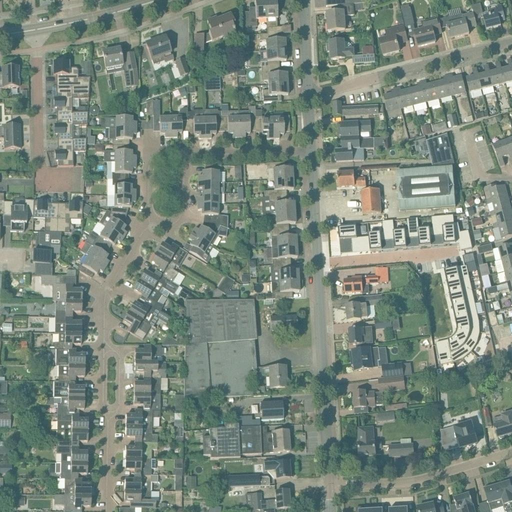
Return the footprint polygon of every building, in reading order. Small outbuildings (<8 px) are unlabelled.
[(277,19),(277,17),(277,12),(276,0),(265,1),(266,20),(267,29),(266,29),(267,35),(273,35),(281,34),(281,28),(277,28),(277,19)] [(256,20),(266,20),(265,1),(255,1),(255,12),(244,13),(245,28),(257,27),(256,20)] [(474,14),(473,14),(475,20),(483,18),(486,30),(498,28),(497,25),(500,24),(500,23),(505,21),(502,7),(496,8),(496,6),(487,8),(488,12),(483,14),(481,4),(472,6),(474,14)] [(353,5),(338,6),(338,13),(327,14),(329,32),(346,31),(345,29),(344,29),(343,17),(354,16),(354,11),(353,5)] [(402,12),(401,12),(405,26),(404,26),(405,29),(414,26),(413,23),(410,10),(409,10),(402,12)] [(475,20),(473,14),(462,17),(462,15),(445,19),(450,40),(469,35),(468,29),(477,27),(475,20)] [(203,36),(195,36),(194,53),(203,53),(203,43),(210,40),(211,42),(222,38),(223,40),(235,35),(231,26),(234,25),(231,15),(222,19),(222,20),(217,22),(216,19),(207,22),(211,33),(203,36)] [(414,33),(416,38),(418,48),(435,43),(434,36),(441,34),(437,19),(421,23),(423,31),(414,33)] [(379,41),(381,47),(383,57),(399,53),(397,42),(407,40),(403,27),(385,32),(387,39),(379,41)] [(273,41),(273,35),(267,35),(259,36),(259,42),(265,42),(266,52),(285,51),(285,40),(273,41)] [(165,38),(145,45),(151,61),(163,57),(165,63),(173,60),(165,38)] [(330,45),(327,45),(328,53),(330,53),(331,61),(345,60),(345,58),(354,58),(353,51),(353,50),(353,49),(353,48),(352,48),(352,47),(352,46),(351,46),(351,45),(350,45),(350,44),(349,44),(348,43),(347,43),(346,43),(345,43),(344,43),(344,42),(340,42),(330,43),(330,45)] [(136,70),(133,54),(124,56),(125,59),(121,59),(119,50),(102,53),(105,70),(107,69),(108,70),(112,69),(113,68),(123,66),(126,88),(130,87),(130,88),(138,87),(136,70)] [(286,62),(285,51),(266,52),(260,53),(261,70),(275,69),(275,62),(286,62)] [(362,56),(363,64),(375,63),(374,55),(362,56)] [(511,59),(511,60),(508,61),(509,68),(502,70),(505,85),(511,83),(511,59)] [(187,75),(182,60),(175,63),(180,77),(187,75)] [(78,78),(78,71),(76,69),(69,69),(69,63),(65,63),(65,61),(57,61),(57,63),(53,63),(53,76),(56,76),(56,88),(90,87),(90,84),(90,78),(86,78),(78,78)] [(505,85),(502,70),(500,63),(495,64),(497,71),(491,73),(494,88),(505,85)] [(2,68),(2,75),(0,74),(0,89),(18,89),(18,68),(14,68),(14,66),(5,66),(6,68),(2,68)] [(494,88),(491,73),(489,66),(484,67),(486,74),(479,76),(483,91),(492,88),(494,88)] [(267,82),(267,87),(287,85),(286,74),(275,75),(275,69),(261,70),(262,82),(267,82)] [(483,91),(479,76),(477,69),(472,70),(474,77),(467,79),(470,94),(483,91)] [(452,76),(448,77),(453,97),(466,93),(462,77),(453,79),(452,76)] [(444,81),(436,83),(440,100),(453,97),(448,77),(443,78),(444,81)] [(426,82),(421,83),(426,103),(440,100),(436,83),(427,86),(426,82)] [(418,88),(410,90),(414,107),(415,112),(428,109),(426,103),(421,83),(417,84),(418,88)] [(287,85),(267,87),(268,91),(262,91),(263,103),(277,103),(276,97),(288,96),(287,85)] [(72,113),(72,99),(88,99),(90,87),(56,88),(56,99),(54,99),(54,109),(56,109),(56,113),(72,113)] [(400,89),(396,90),(401,110),(414,107),(410,90),(401,92),(400,89)] [(401,110),(396,90),(391,91),(392,94),(383,97),(389,119),(403,115),(401,110)] [(333,103),(334,116),(342,116),(341,103),(333,103)] [(343,108),(343,118),(379,116),(379,106),(343,108)] [(255,130),(256,130),(255,118),(255,116),(255,108),(248,108),(249,112),(238,112),(239,139),(245,139),(245,135),(250,135),(249,129),(255,128),(255,130)] [(159,109),(153,109),(153,117),(153,129),(159,129),(159,135),(164,135),(164,139),(170,139),(170,118),(159,119),(159,117),(159,109)] [(181,128),(187,128),(187,109),(182,110),(179,112),(180,118),(170,118),(170,139),(177,139),(177,135),(182,135),(181,128)] [(198,140),(205,140),(203,111),(191,112),(190,114),(188,114),(187,109),(187,128),(187,130),(193,130),(194,136),(198,136),(198,140)] [(215,130),(221,129),(221,113),(217,113),(217,111),(203,111),(205,140),(211,140),(211,136),(216,136),(215,130)] [(232,139),(239,139),(238,112),(221,113),(221,129),(227,129),(227,135),(232,135),(232,139)] [(73,140),(73,126),(87,126),(87,113),(72,113),(56,113),(57,124),(54,125),(54,135),(57,135),(57,141),(73,140)] [(448,123),(450,129),(458,127),(455,116),(449,117),(450,123),(448,123)] [(282,120),(272,120),(273,140),(279,140),(279,136),(284,136),(283,130),(289,129),(289,117),(282,117),(282,120)] [(136,129),(136,123),(132,123),(132,119),(115,118),(115,119),(109,119),(109,129),(115,129),(136,129)] [(255,118),(256,130),(261,130),(261,136),(266,136),(266,140),(273,140),(272,120),(262,120),(262,118),(255,118)] [(341,124),(342,138),(359,137),(359,135),(365,135),(365,140),(375,140),(375,139),(370,140),(369,132),(371,132),(370,123),(358,123),(341,124)] [(435,127),(437,133),(447,130),(445,124),(435,127)] [(4,138),(20,138),(20,126),(3,126),(4,138)] [(429,126),(421,128),(424,137),(432,135),(429,126)] [(132,141),(132,136),(136,136),(136,129),(115,129),(109,129),(109,141),(112,141),(112,147),(125,147),(125,141),(132,141)] [(359,137),(342,138),(343,150),(336,151),(337,163),(353,162),(353,161),(364,161),(363,149),(375,149),(375,140),(365,140),(365,135),(359,135),(359,137)] [(447,135),(422,143),(424,153),(429,152),(431,157),(434,167),(454,165),(447,135)] [(4,138),(4,150),(20,150),(20,138),(4,138)] [(73,167),(73,153),(86,153),(87,140),(73,140),(57,141),(58,152),(55,152),(55,162),(57,161),(58,168),(73,167)] [(509,157),(504,143),(493,147),(500,168),(505,166),(502,159),(509,157)] [(114,163),(114,164),(135,164),(135,157),(131,157),(131,153),(125,152),(125,147),(112,147),(112,152),(104,152),(104,163),(114,163)] [(293,181),(292,169),(281,170),(280,162),(266,163),(267,171),(268,181),(273,181),(273,182),(293,181)] [(112,174),(111,181),(124,181),(125,175),(131,175),(131,170),(135,170),(135,164),(114,164),(114,174),(112,174)] [(198,177),(198,184),(219,184),(219,173),(221,173),(221,167),(208,167),(208,173),(202,173),(202,177),(198,177)] [(397,172),(400,212),(455,208),(453,168),(397,172)] [(366,192),(366,187),(365,179),(354,179),(354,173),(337,174),(338,188),(357,187),(357,192),(361,192),(363,215),(381,214),(379,191),(366,192)] [(114,187),(114,198),(135,198),(135,191),(131,191),(131,187),(124,186),(124,181),(111,181),(111,187),(114,187)] [(264,199),(268,199),(282,198),(282,191),(293,191),(293,181),(273,182),(274,192),(264,192),(264,199)] [(198,184),(198,190),(202,190),(202,194),(218,194),(223,194),(229,194),(229,184),(223,184),(219,184),(198,184)] [(484,188),(484,189),(485,193),(489,192),(491,200),(492,203),(508,199),(505,186),(496,188),(496,186),(484,188)] [(198,199),(197,205),(218,205),(218,194),(202,194),(202,199),(198,199)] [(107,212),(106,213),(122,217),(124,209),(131,209),(131,204),(135,204),(135,198),(114,198),(114,208),(112,207),(110,213),(107,212)] [(275,215),(294,214),(294,203),(283,204),(282,198),(268,199),(269,205),(270,215),(275,215)] [(476,204),(472,198),(467,202),(471,208),(476,204)] [(491,200),(486,201),(490,213),(494,212),(495,215),(511,211),(508,199),(492,203),(491,200)] [(57,234),(58,205),(47,204),(47,202),(37,201),(37,202),(33,202),(33,219),(45,220),(45,230),(44,234),(57,234)] [(25,209),(12,209),(12,204),(4,203),(3,217),(11,217),(10,233),(24,233),(24,225),(26,225),(26,219),(33,219),(33,202),(25,202),(25,209)] [(82,220),(82,214),(82,213),(83,204),(79,203),(69,202),(69,205),(58,205),(57,234),(69,234),(70,220),(82,220)] [(209,216),(207,224),(220,227),(221,217),(218,216),(218,205),(197,205),(197,212),(201,212),(201,216),(209,216)] [(473,208),(465,210),(467,218),(475,216),(473,208)] [(495,215),(497,224),(498,228),(511,224),(511,213),(511,211),(495,215)] [(106,228),(105,229),(123,240),(126,234),(123,232),(125,228),(120,224),(122,217),(106,213),(99,224),(106,228)] [(270,226),(270,232),(284,232),(284,225),(295,225),(294,214),(275,215),(276,225),(270,226)] [(453,216),(442,217),(443,236),(457,235),(459,245),(460,252),(472,249),(468,232),(460,233),(458,224),(454,224),(453,216)] [(419,230),(418,230),(419,238),(418,238),(419,248),(431,247),(430,237),(443,236),(442,217),(431,218),(433,229),(419,230)] [(408,231),(393,232),(394,241),(395,250),(407,249),(406,239),(418,238),(419,238),(418,230),(417,219),(407,220),(408,231)] [(481,219),(472,222),(473,229),(483,227),(481,219)] [(383,233),(369,234),(369,239),(370,251),(370,253),(384,251),(383,242),(394,241),(393,232),(393,222),(382,223),(383,233)] [(226,238),(227,230),(220,227),(207,224),(206,231),(201,228),(198,232),(195,230),(192,235),(214,248),(212,247),(218,237),(226,238)] [(494,230),(493,230),(496,242),(502,240),(511,237),(511,224),(498,228),(497,224),(493,225),(494,230)] [(356,225),(338,226),(339,241),(351,240),(352,253),(370,251),(369,239),(357,240),(356,225)] [(91,232),(88,238),(105,248),(108,243),(114,247),(116,243),(120,245),(123,240),(105,229),(100,238),(91,232)] [(475,242),(481,240),(480,231),(473,232),(475,242)] [(276,238),(277,249),(296,248),(296,237),(285,238),(284,232),(270,232),(271,239),(276,238)] [(33,252),(32,264),(34,265),(36,265),(36,277),(41,277),(52,277),(52,265),(50,264),(50,255),(50,247),(61,247),(61,234),(57,234),(44,234),(40,233),(37,233),(37,238),(37,253),(35,253),(33,252)] [(214,248),(192,235),(188,240),(192,242),(189,247),(195,250),(192,255),(207,264),(211,258),(208,257),(214,248)] [(81,253),(87,257),(105,269),(109,263),(105,261),(108,257),(102,253),(105,248),(88,238),(85,243),(86,244),(81,253)] [(162,245),(156,254),(175,266),(179,268),(187,254),(172,245),(176,248),(173,252),(162,245)] [(491,245),(477,249),(479,256),(493,252),(491,245)] [(511,245),(498,249),(501,261),(511,257),(511,245)] [(271,249),(272,267),(286,266),(286,259),(297,259),(296,248),(277,249),(271,249)] [(156,273),(155,273),(170,282),(172,283),(178,274),(172,271),(175,266),(156,254),(150,264),(162,271),(159,275),(156,273)] [(105,269),(87,257),(82,266),(80,265),(78,268),(77,270),(77,271),(87,277),(91,272),(96,276),(99,272),(102,274),(105,269)] [(511,257),(501,261),(504,272),(511,270),(511,257)] [(270,267),(271,283),(272,283),(298,282),(298,271),(286,272),(286,266),(272,267),(270,267)] [(465,267),(444,272),(447,285),(469,280),(468,274),(467,267),(465,267)] [(352,280),(344,281),(345,294),(362,293),(362,295),(369,295),(368,285),(388,284),(388,268),(376,269),(376,277),(365,277),(365,278),(352,279),(352,280)] [(505,274),(498,275),(500,286),(511,282),(511,270),(504,272),(505,274)] [(179,287),(172,283),(170,282),(155,273),(158,275),(156,279),(145,273),(139,282),(162,296),(166,298),(169,294),(173,296),(179,287)] [(41,277),(41,286),(52,286),(52,302),(55,302),(58,302),(81,302),(81,292),(81,291),(68,291),(68,286),(76,286),(76,278),(56,278),(52,277),(41,277)] [(469,280),(447,285),(450,297),(472,292),(469,280)] [(138,301),(148,307),(153,310),(159,313),(163,307),(157,304),(162,296),(139,282),(133,292),(145,299),(142,303),(139,300),(138,301)] [(273,283),(271,283),(272,295),(274,294),(275,300),(278,300),(288,300),(288,293),(299,293),(298,282),(273,283)] [(511,282),(500,286),(496,287),(498,292),(509,289),(510,295),(511,294),(511,282)] [(226,285),(221,293),(226,295),(231,288),(226,285)] [(496,287),(487,289),(489,295),(498,293),(498,292),(496,287)] [(223,294),(214,289),(206,302),(218,302),(223,294)] [(229,292),(224,301),(224,302),(238,302),(238,292),(232,292),(229,292)] [(472,292),(450,297),(452,309),(475,304),(472,292)] [(366,298),(367,307),(383,305),(382,297),(366,298)] [(55,311),(55,318),(67,318),(68,313),(81,314),(81,302),(58,302),(55,302),(55,311)] [(256,330),(253,302),(238,302),(224,302),(218,302),(206,302),(186,302),(184,399),(211,398),(253,397),(252,378),(251,373),(256,372),(256,370),(253,331),(256,330)] [(134,304),(128,313),(142,322),(147,325),(147,324),(151,327),(153,328),(158,320),(156,319),(159,313),(153,310),(148,307),(146,311),(134,304)] [(475,304),(452,309),(455,322),(478,317),(478,316),(475,305),(475,304)] [(492,304),(485,306),(487,314),(488,314),(494,313),(492,304)] [(346,307),(348,321),(361,320),(361,319),(367,318),(366,305),(359,306),(359,305),(346,307)] [(146,335),(151,327),(147,324),(147,325),(142,322),(128,313),(123,323),(136,331),(134,335),(128,332),(142,341),(146,335)] [(488,314),(489,318),(491,328),(498,326),(494,313),(488,314)] [(269,318),(270,332),(297,331),(296,317),(269,318)] [(478,317),(455,322),(456,327),(457,330),(457,332),(480,334),(479,323),(478,317)] [(55,334),(59,334),(81,335),(81,324),(67,323),(68,319),(72,319),(72,318),(67,318),(55,318),(54,325),(55,325),(55,334)] [(375,322),(376,330),(393,329),(392,320),(375,322)] [(350,346),(369,345),(373,344),(372,328),(349,330),(350,346)] [(455,337),(454,338),(471,353),(477,344),(480,334),(457,332),(457,333),(456,334),(456,335),(455,337)] [(54,351),(55,351),(71,351),(75,351),(67,351),(67,346),(81,346),(81,335),(59,334),(59,344),(54,344),(54,351)] [(182,347),(182,339),(163,338),(163,346),(182,347)] [(449,341),(448,341),(453,364),(463,360),(471,353),(454,338),(453,338),(452,340),(451,340),(449,341)] [(446,342),(436,344),(441,366),(453,364),(448,341),(446,342)] [(160,358),(164,355),(164,349),(161,349),(161,347),(144,347),(148,347),(148,352),(134,352),(134,363),(157,363),(157,358),(160,358)] [(380,361),(378,349),(370,350),(350,352),(351,362),(353,361),(355,372),(372,370),(378,369),(377,362),(380,361)] [(58,367),(84,367),(84,356),(71,356),(71,351),(55,351),(55,367),(58,367)] [(134,373),(134,374),(148,374),(148,379),(143,379),(160,380),(160,373),(166,369),(166,363),(157,363),(134,363),(134,373)] [(382,368),(384,381),(408,377),(411,377),(410,365),(382,368)] [(84,378),(84,367),(58,367),(58,376),(58,383),(70,383),(71,378),(84,378)] [(284,368),(256,370),(256,372),(251,373),(252,378),(265,377),(266,391),(272,390),(272,389),(285,388),(284,368)] [(409,388),(408,377),(384,381),(378,382),(380,393),(406,390),(405,388),(409,388)] [(134,385),(134,395),(150,396),(160,395),(160,386),(160,380),(143,379),(143,380),(148,380),(148,384),(134,384),(134,385)] [(61,399),(84,400),(84,388),(71,388),(71,384),(75,384),(75,383),(70,383),(58,383),(53,383),(53,391),(53,399),(61,399)] [(383,406),(383,393),(375,394),(375,392),(365,393),(353,393),(354,409),(366,409),(375,408),(375,406),(383,406)] [(134,406),(146,407),(146,411),(152,412),(160,412),(160,407),(160,405),(160,395),(150,396),(134,395),(134,406)] [(84,410),(84,400),(61,399),(61,404),(59,405),(57,405),(57,415),(61,415),(71,416),(71,411),(83,411),(84,410)] [(282,403),(260,404),(261,422),(283,421),(282,403)] [(183,412),(184,404),(175,404),(175,412),(183,412)] [(488,409),(481,410),(485,429),(492,428),(488,409)] [(125,417),(125,427),(151,428),(152,412),(146,411),(135,411),(135,412),(139,412),(139,417),(125,416),(125,417)] [(494,427),(497,439),(511,434),(511,412),(500,416),(501,417),(492,420),(494,427)] [(377,414),(377,422),(395,421),(395,413),(377,414)] [(452,421),(450,413),(442,416),(444,423),(452,421)] [(10,416),(0,415),(0,429),(10,429),(10,416)] [(57,415),(57,431),(87,432),(88,421),(75,421),(75,416),(78,416),(71,416),(61,415),(57,415)] [(251,415),(230,416),(230,423),(238,422),(238,427),(260,426),(259,420),(251,420),(251,415)] [(441,432),(441,433),(441,438),(442,448),(455,445),(454,443),(458,442),(460,449),(477,444),(474,435),(473,431),(471,423),(454,428),(441,432)] [(139,439),(139,444),(157,444),(157,436),(151,435),(151,428),(125,427),(125,439),(139,439)] [(209,439),(202,439),(203,457),(210,457),(210,460),(239,459),(239,456),(262,455),(262,454),(266,454),(273,453),(273,454),(280,453),(290,453),(288,432),(278,433),(272,433),(272,434),(264,434),(264,437),(261,438),(260,428),(261,428),(261,427),(260,427),(228,429),(224,429),(209,431),(209,439)] [(358,429),(359,444),(358,444),(359,457),(375,456),(375,449),(381,449),(381,443),(375,444),(375,443),(374,443),(373,428),(358,429)] [(57,431),(57,447),(74,448),(74,443),(87,443),(87,432),(57,431)] [(125,449),(125,460),(151,460),(151,451),(157,451),(157,444),(139,444),(134,444),(139,444),(138,449),(125,449)] [(389,447),(390,458),(414,456),(413,445),(389,447)] [(61,454),(61,464),(87,464),(87,453),(74,453),(74,448),(78,448),(74,448),(57,447),(57,454),(61,454)] [(0,451),(0,461),(9,461),(9,452),(0,451)] [(155,470),(155,460),(151,460),(125,460),(125,471),(138,471),(138,476),(134,476),(151,476),(151,469),(155,470)] [(292,478),(292,470),(289,470),(288,463),(282,464),(282,460),(263,461),(264,474),(267,473),(274,480),(290,479),(290,478),(292,478)] [(9,465),(0,464),(0,474),(9,474),(9,465)] [(61,464),(56,464),(56,475),(61,475),(61,480),(64,480),(73,480),(73,475),(87,476),(87,475),(87,469),(87,464),(61,464)] [(124,482),(124,492),(150,493),(150,483),(157,483),(157,477),(151,476),(134,476),(134,477),(138,477),(138,481),(124,481),(124,482)] [(259,487),(259,476),(227,477),(228,488),(259,487)] [(64,480),(64,487),(64,496),(90,496),(93,496),(94,488),(91,488),(91,487),(91,486),(86,486),(77,486),(77,481),(81,481),(81,480),(73,480),(64,480)] [(509,483),(497,486),(503,508),(504,511),(507,511),(511,509),(511,489),(511,490),(509,483)] [(491,511),(492,511),(503,508),(497,486),(496,487),(496,485),(490,486),(490,488),(484,490),(488,505),(489,505),(491,510),(485,511),(491,511)] [(150,493),(124,492),(124,504),(138,504),(138,508),(133,508),(133,509),(156,509),(156,502),(150,502),(150,493)] [(267,502),(261,502),(261,494),(252,494),(253,511),(262,510),(262,511),(274,511),(275,509),(276,509),(276,510),(290,509),(288,492),(275,493),(276,500),(267,501),(267,502)] [(473,511),(472,506),(473,506),(469,495),(454,499),(455,505),(450,507),(450,511),(473,511)] [(54,496),(54,506),(63,506),(63,511),(76,511),(77,508),(90,508),(90,507),(90,496),(64,496),(54,496)] [(14,499),(14,507),(22,507),(22,499),(14,499)]
